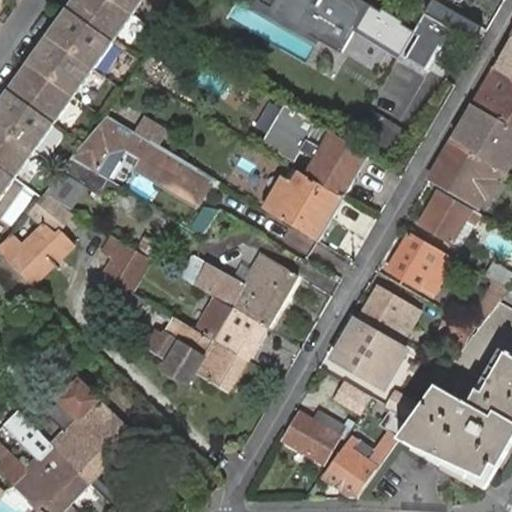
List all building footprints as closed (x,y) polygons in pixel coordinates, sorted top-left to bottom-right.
[(114,43),(133,16),(111,0),(73,0),(67,9),(114,43)] [(111,0),(133,16),(144,0),(111,0)] [(341,54),(369,5),(360,0),(281,0),(274,14),(341,54)] [(472,39),(474,41),(483,27),(437,0),(433,0),(426,13),(454,29),(472,39)] [(94,71),(114,43),(67,9),(54,28),(58,31),(55,35),(50,32),(47,37),(94,71)] [(443,49),(454,29),(426,13),(414,33),(443,49)] [(414,33),(401,55),(430,72),(443,49),(414,33)] [(74,98),(94,71),(47,37),(34,55),(38,58),(35,63),(31,59),(28,65),(74,98)] [(511,38),(495,68),(511,78),(511,38)] [(74,98),(28,65),(15,82),(19,85),(15,90),(12,87),(9,91),(55,124),(74,98)] [(511,78),(495,68),(474,105),(511,127),(511,78)] [(0,126),(35,152),(55,124),(9,91),(0,102),(0,126)] [(359,174),(370,155),(333,133),(321,126),(286,105),(261,149),(292,167),(296,170),(302,173),(307,177),(344,198),(355,179),(359,174)] [(511,142),(511,127),(474,105),(453,141),(474,153),(474,154),(497,167),(511,142)] [(393,123),(370,110),(357,133),(379,146),(393,123)] [(212,182),(214,179),(199,170),(158,146),(151,142),(138,133),(108,116),(72,159),(98,175),(110,155),(125,152),(138,160),(135,166),(199,204),(210,186),(201,181),(204,177),(212,182)] [(151,142),(158,146),(167,132),(147,119),(138,133),(151,142)] [(0,167),(16,179),(35,152),(0,126),(0,167)] [(474,153),(453,141),(430,179),(480,208),(486,199),(492,199),(500,185),(497,179),(499,176),(505,181),(509,175),(497,167),(474,154),(474,153)] [(0,201),(16,179),(0,167),(0,201)] [(302,173),(296,170),(292,167),(286,178),(295,184),(302,173)] [(46,193),(71,210),(86,189),(61,172),(56,179),(46,193)] [(346,199),(344,198),(307,177),(302,173),(295,184),(286,178),(272,202),(266,211),(320,243),(325,234),(346,199)] [(210,186),(212,182),(204,177),(201,181),(210,186)] [(481,216),(471,210),(470,212),(439,194),(422,225),(452,242),(465,220),(475,226),(481,216)] [(71,216),(45,195),(28,216),(41,227),(23,246),(11,236),(6,242),(0,249),(0,252),(28,280),(33,286),(54,266),(56,264),(61,259),(74,246),(58,232),(71,216)] [(475,226),(465,220),(452,242),(462,248),(475,226)] [(455,262),(410,235),(389,271),(435,297),(455,262)] [(117,283),(136,252),(123,243),(112,237),(103,252),(114,258),(104,275),(117,283)] [(154,262),(155,263),(164,248),(145,237),(136,252),(154,262)] [(0,277),(14,293),(28,280),(0,252),(0,277)] [(154,262),(136,252),(117,283),(135,293),(154,262)] [(233,309),(267,329),(298,277),(263,255),(243,286),(228,277),(208,265),(194,258),(182,279),(195,287),(215,299),(233,309)] [(61,259),(56,264),(61,269),(66,264),(61,259)] [(511,271),(496,262),(487,277),(496,282),(509,290),(511,288),(511,286),(511,271)] [(509,290),(496,282),(470,326),(479,331),(500,303),(503,299),(509,290)] [(135,293),(117,283),(109,298),(136,314),(145,300),(135,293)] [(380,286),(361,320),(394,338),(410,310),(413,306),(380,286)] [(511,288),(509,290),(503,299),(511,304),(511,288)] [(249,362),(267,329),(233,309),(215,299),(197,330),(214,341),(249,362)] [(511,309),(500,303),(479,331),(475,335),(474,335),(449,370),(437,388),(411,424),(403,435),(400,439),(408,444),(417,448),(435,456),(433,461),(444,466),(446,461),(484,478),(492,464),(499,467),(511,444),(511,309)] [(394,338),(403,344),(419,315),(410,310),(394,338)] [(442,362),(450,367),(458,356),(467,343),(476,330),(448,314),(440,328),(432,341),(448,350),(442,362)] [(230,394),(249,362),(214,341),(197,330),(175,318),(163,337),(157,333),(148,347),(168,359),(170,361),(172,359),(182,343),(204,357),(203,357),(194,373),(195,373),(230,394)] [(358,323),(337,360),(379,384),(382,380),(384,381),(402,348),(358,323)] [(203,357),(182,343),(172,359),(170,361),(168,359),(162,369),(187,385),(195,373),(194,373),(203,357)] [(91,486),(137,437),(100,400),(79,380),(61,400),(71,410),(60,421),(60,425),(66,431),(52,446),(91,486)] [(373,399),(347,383),(336,401),(362,416),(373,399)] [(392,411),(409,422),(418,407),(395,391),(386,407),(392,411)] [(319,409),(312,421),(327,429),(334,417),(319,409)] [(12,435),(26,419),(18,411),(4,427),(12,435)] [(396,430),(403,435),(411,424),(409,422),(392,411),(384,422),(396,430)] [(341,438),(345,440),(353,429),(357,422),(348,417),(345,424),(334,417),(327,429),(312,421),(300,414),(283,441),(323,465),(341,438)] [(399,441),(400,439),(403,435),(396,430),(391,436),(399,441)] [(345,491),(357,498),(382,465),(391,452),(399,441),(391,436),(383,447),(377,455),(375,459),(371,464),(352,450),(358,442),(352,438),(324,477),(333,482),(345,491)] [(72,504),(91,486),(52,446),(46,439),(40,446),(32,455),(38,461),(54,476),(49,481),(72,504)] [(377,455),(358,442),(352,450),(371,464),(375,459),(377,455)] [(41,511),(64,511),(72,504),(49,481),(54,476),(38,461),(27,473),(0,447),(0,470),(15,485),(14,487),(41,511)] [(114,503),(124,511),(164,511),(173,502),(138,474),(114,503)] [(322,499),(340,499),(345,491),(333,482),(322,499)]
